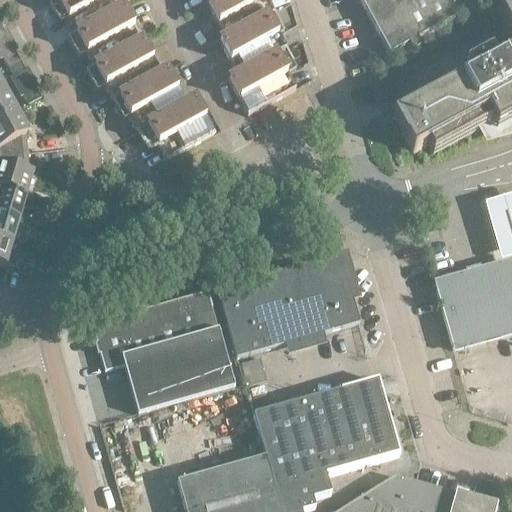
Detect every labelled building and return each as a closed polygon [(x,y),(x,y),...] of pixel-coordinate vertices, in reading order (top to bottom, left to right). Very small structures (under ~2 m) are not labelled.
[(123,10),(117,0),(62,0),(57,3),(57,2),(48,7),(55,18),(63,14),(75,36),(76,37),(123,10)] [(202,0),(207,8),(222,0),(202,0)] [(222,0),(207,8),(226,42),(274,16),(264,0),(222,0)] [(362,0),(395,59),(415,49),(417,53),(418,54),(419,55),(421,55),(422,54),(423,54),(424,53),(425,52),(425,51),(425,50),(425,48),(425,47),(423,44),(502,0),(362,0)] [(487,59),(486,60),(467,70),(465,71),(465,72),(464,73),(464,75),(464,76),(464,77),(467,81),(391,122),(400,137),(409,154),(409,155),(411,156),(413,156),(427,149),(432,157),(492,125),(495,132),(511,127),(511,1),(495,11),(511,43),(511,56),(495,66),(492,61),(491,60),(490,59),(489,59),(488,59),(487,59)] [(142,44),(123,10),(76,37),(75,36),(67,40),(73,52),(82,48),(94,70),(142,44)] [(280,27),(274,16),(226,42),(219,46),(238,79),(285,53),(273,30),(280,27)] [(160,78),(142,44),(94,70),(85,74),(92,86),(100,81),(112,104),(160,78)] [(291,64),(285,53),(238,79),(228,84),(247,119),(295,93),(282,69),(291,64)] [(3,61),(8,69),(20,63),(15,54),(3,61)] [(25,72),(20,63),(8,69),(13,78),(25,72)] [(167,74),(160,78),(112,104),(118,115),(125,111),(137,134),(185,108),(167,74)] [(24,98),(29,107),(41,101),(36,91),(24,98)] [(0,123),(17,114),(7,95),(0,98),(0,123)] [(195,103),(185,108),(137,134),(143,145),(153,140),(166,163),(213,137),(195,103)] [(29,136),(17,114),(0,123),(0,158),(27,156),(25,138),(29,136)] [(29,174),(27,156),(0,158),(0,190),(26,199),(33,175),(29,174)] [(26,199),(0,190),(0,216),(19,222),(26,199)] [(511,200),(484,209),(500,262),(511,258),(511,200)] [(19,222),(0,216),(0,240),(12,245),(19,222)] [(12,245),(0,240),(0,266),(5,268),(12,245)] [(359,327),(340,257),(216,292),(235,362),(359,327)] [(511,267),(434,290),(452,352),(511,335),(511,267)] [(234,391),(207,295),(91,328),(104,375),(123,369),(137,418),(234,391)] [(237,366),(244,389),(264,383),(258,361),(237,366)] [(378,384),(376,384),(252,419),(264,462),(278,511),(313,511),(311,503),(330,498),(325,479),(398,458),(384,407),(383,403),(378,384)] [(278,511),(264,462),(175,486),(182,511),(278,511)] [(393,480),(342,511),(493,511),(494,510),(496,510),(496,509),(454,497),(453,503),(408,491),(410,485),(393,480)]
